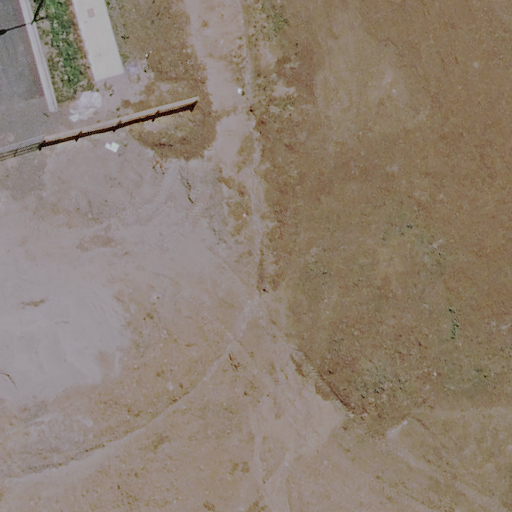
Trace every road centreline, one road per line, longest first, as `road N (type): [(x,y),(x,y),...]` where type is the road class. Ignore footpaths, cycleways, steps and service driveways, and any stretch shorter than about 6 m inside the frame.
road 1 (unknown): [(45,150),(118,425),(89,511)]
road 2 (residential): [(6,4),(45,150)]
